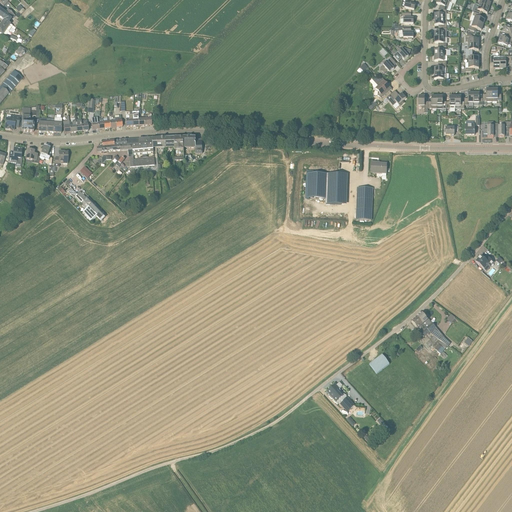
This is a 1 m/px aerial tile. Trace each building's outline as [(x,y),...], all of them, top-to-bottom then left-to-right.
[(414,0),(406,0),(404,8),(414,11),(416,5),(413,4),(414,0)] [(450,3),(451,3),(442,0),(437,0),(436,4),(440,5),(439,10),(447,11),(448,8),(450,3)] [(485,1),(485,0),(480,0),(479,5),(489,8),(491,3),(485,1)] [(487,14),(489,8),(479,5),(477,10),(475,9),(474,13),(480,15),(481,12),(487,14)] [(5,13),(0,9),(0,17),(4,20),(8,23),(11,20),(7,17),(8,15),(5,13)] [(15,16),(7,9),(5,13),(8,15),(7,17),(11,20),(15,16)] [(447,14),(447,11),(439,10),(438,14),(435,14),(435,20),(446,20),(447,14)] [(411,13),(401,13),(401,17),(403,17),(403,24),(413,24),(413,19),(411,19),(411,13)] [(479,18),(480,15),(474,13),(473,16),(475,17),(473,22),(483,25),(485,20),(479,18)] [(12,26),(8,23),(4,20),(0,26),(7,30),(9,32),(11,29),(14,31),(17,27),(14,24),(12,26)] [(447,26),(446,20),(435,20),(434,26),(438,26),(438,29),(447,29),(447,26)] [(481,31),(483,25),(473,22),(471,27),(469,26),(468,30),(474,32),(475,29),(481,31)] [(9,32),(7,30),(0,26),(0,25),(0,34),(2,35),(7,35),(9,32)] [(507,36),(511,38),(511,28),(505,26),(503,32),(508,34),(507,36)] [(412,40),(412,38),(413,38),(413,33),(411,33),(411,27),(398,27),(400,38),(403,38),(407,38),(407,40),(412,40)] [(447,32),(447,29),(438,29),(438,32),(434,32),(434,38),(447,38),(447,32)] [(468,45),(478,45),(478,39),(472,39),(472,36),(465,36),(465,40),(468,40),(468,45)] [(511,38),(507,36),(506,39),(501,37),(500,39),(499,39),(498,43),(499,43),(498,44),(507,47),(508,43),(511,44),(511,42),(511,41),(511,38)] [(447,38),(434,38),(434,44),(438,44),(438,47),(446,47),(447,44),(447,38)] [(466,54),(472,54),(472,51),(479,51),(478,45),(468,45),(468,51),(466,51),(466,54)] [(438,50),(434,50),(434,56),(444,56),(447,56),(447,50),(446,50),(446,47),(438,47),(438,50)] [(393,56),(399,62),(402,59),(404,60),(408,57),(408,56),(408,55),(409,54),(409,53),(409,52),(410,51),(411,51),(403,48),(402,49),(393,56)] [(384,49),(380,52),(385,57),(389,54),(384,49)] [(468,63),(479,63),(479,57),(472,58),(472,54),(466,54),(466,58),(468,58),(468,63)] [(443,62),(444,56),(434,56),(434,62),(438,62),(438,65),(446,65),(446,62),(443,62)] [(500,69),(500,60),(500,57),(494,57),(490,57),(490,63),(493,63),(494,69),(500,69)] [(506,63),(509,63),(509,57),(505,57),(505,60),(500,60),(500,69),(506,69),(506,63)] [(384,74),(388,71),(390,73),(391,72),(392,71),(393,71),(393,70),(394,69),(393,68),(392,67),(393,66),(396,64),(397,64),(392,58),(383,65),(383,66),(380,68),(380,71),(382,71),(384,74)] [(479,63),(468,63),(468,69),(466,69),(466,72),(472,72),(472,69),(479,69),(479,63)] [(446,68),(446,65),(438,65),(438,68),(434,68),(434,74),(443,74),(443,68),(446,68)] [(8,95),(13,89),(22,78),(14,71),(0,87),(0,90),(0,91),(2,89),(8,95)] [(446,84),(446,80),(446,74),(443,74),(434,74),(434,80),(438,80),(438,84),(446,84)] [(372,80),(378,86),(375,88),(378,91),(378,96),(379,97),(381,99),(392,90),(389,86),(382,79),(380,81),(379,81),(379,80),(372,80)] [(0,104),(8,95),(2,89),(0,91),(0,104)] [(492,102),(492,89),(486,89),(486,95),(483,95),(483,99),(483,102),(486,102),(492,102)] [(501,102),(501,95),(498,95),(498,89),(492,89),(492,102),(498,102),(501,102)] [(404,103),(402,101),(406,99),(402,94),(399,97),(397,95),(398,95),(395,91),(386,98),(393,106),(397,103),(398,105),(399,105),(400,106),(404,103)] [(474,103),(474,93),(468,93),(468,99),(464,99),(464,102),(464,106),(468,106),(468,103),(474,103)] [(483,99),(479,99),(479,93),(474,93),(474,103),(479,103),(479,106),(483,106),(483,102),(483,99)] [(428,109),(428,102),(424,102),(425,96),(419,96),(419,106),(422,106),(422,109),(428,109)] [(437,110),(437,109),(437,96),(431,96),(431,102),(428,102),(428,109),(431,109),(431,110),(437,110)] [(446,109),(446,102),(443,102),(443,96),(437,96),(437,109),(446,109)] [(450,109),(455,109),(455,106),(455,97),(454,97),(454,96),(451,96),(451,97),(449,97),(449,102),(446,102),(446,109),(450,109)] [(455,97),(455,106),(460,106),(460,109),(464,109),(464,106),(464,102),(461,102),(461,97),(455,97)] [(371,110),(376,106),(378,104),(375,102),(373,104),(368,108),(371,110)] [(33,132),(34,124),(26,123),(27,119),(29,119),(29,116),(23,116),(22,132),(33,132)] [(11,120),(6,119),(5,129),(14,131),(14,127),(18,128),(20,117),(14,117),(14,118),(11,118),(11,120)] [(54,123),(53,133),(61,134),(62,119),(61,119),(61,120),(54,119),(54,123)] [(46,133),(46,123),(39,122),(38,128),(38,133),(46,133)] [(504,137),(509,137),(511,126),(511,122),(504,122),(504,126),(498,126),(498,137),(504,137)] [(493,126),(487,126),(487,129),(483,129),(483,134),(487,134),(487,137),(494,137),(498,137),(498,126),(498,124),(493,124),(493,126)] [(474,135),(474,125),(466,125),(466,130),(466,135),(474,135)] [(454,135),(454,132),(458,132),(458,126),(454,127),(446,127),(446,135),(454,135)] [(183,138),(175,138),(152,139),(152,144),(153,148),(154,149),(174,149),(174,150),(184,149),(184,148),(183,138)] [(184,149),(195,149),(195,148),(200,148),(201,141),(195,141),(195,138),(183,138),(184,148),(184,149)] [(133,154),(133,151),(132,151),(131,145),(127,145),(121,146),(121,151),(128,151),(129,157),(133,157),(133,154)] [(46,157),(50,149),(44,147),(42,151),(40,157),(40,158),(46,160),(45,164),(50,164),(52,159),(46,157)] [(21,154),(22,150),(14,148),(13,153),(9,153),(8,162),(16,163),(21,164),(21,159),(20,159),(21,158),(22,158),(22,154),(21,154)] [(37,158),(33,156),(34,151),(27,150),(26,155),(26,160),(32,161),(32,163),(38,164),(40,158),(40,157),(38,156),(37,158)] [(67,164),(67,157),(68,152),(59,152),(59,159),(54,159),(54,167),(56,167),(59,167),(59,163),(67,164)] [(120,160),(118,162),(116,165),(118,167),(125,159),(122,157),(120,160)] [(371,173),(386,174),(387,164),(376,163),(376,162),(372,162),(371,173)] [(92,174),(85,167),(80,172),(87,179),(92,174)] [(342,174),(304,173),(302,216),(340,218),(340,204),(325,204),(326,189),(341,189),(342,174)] [(97,216),(77,195),(71,188),(68,191),(74,197),(81,203),(86,210),(83,213),(91,222),(97,216)] [(373,189),(368,188),(357,188),(356,220),(356,223),(369,224),(369,220),(371,221),(373,189)] [(101,220),(104,217),(80,192),(77,195),(97,216),(101,220)] [(486,272),(494,263),(487,257),(484,260),(481,257),(476,263),(486,272)] [(428,319),(427,320),(422,313),(417,318),(425,327),(429,333),(431,334),(434,336),(438,339),(439,341),(440,341),(448,347),(450,344),(443,337),(441,335),(442,335),(435,328),(432,323),(428,319)] [(452,323),(456,318),(452,315),(448,320),(452,323)] [(424,337),(428,334),(429,336),(431,334),(429,333),(425,327),(417,318),(412,322),(418,329),(420,327),(423,331),(421,333),(424,337)] [(434,336),(426,344),(430,348),(438,339),(434,336)] [(445,349),(448,347),(440,341),(438,344),(439,344),(434,349),(438,352),(442,347),(445,349)] [(369,365),(376,374),(389,364),(382,355),(369,365)] [(335,385),(327,392),(336,402),(335,403),(337,405),(342,401),(343,402),(347,398),(346,398),(347,397),(346,397),(346,395),(345,395),(344,395),(342,394),(341,396),(336,392),(342,386),(339,383),(336,386),(335,385)] [(343,402),(350,409),(354,406),(347,398),(343,401),(343,402)] [(355,424),(349,418),(347,420),(353,427),(355,424)] [(382,427),(385,424),(380,419),(377,421),(382,427)]
